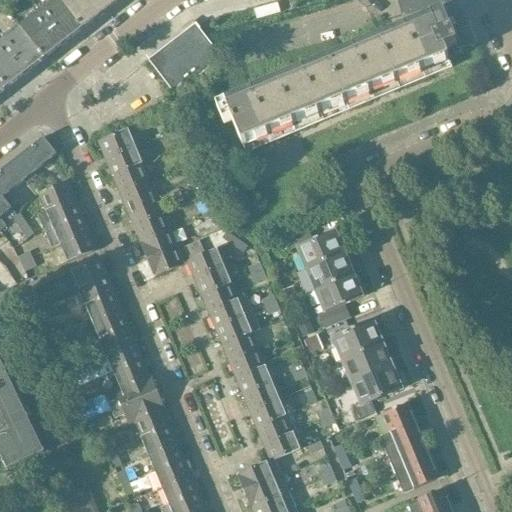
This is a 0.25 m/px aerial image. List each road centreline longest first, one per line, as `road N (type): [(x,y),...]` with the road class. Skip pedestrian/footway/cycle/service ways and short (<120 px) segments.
road 1 (residential): [(491,511),(360,191),(370,172),(511,104)]
road 2 (residential): [(223,511),(48,101)]
road 3 (residential): [(48,101),(172,0)]
